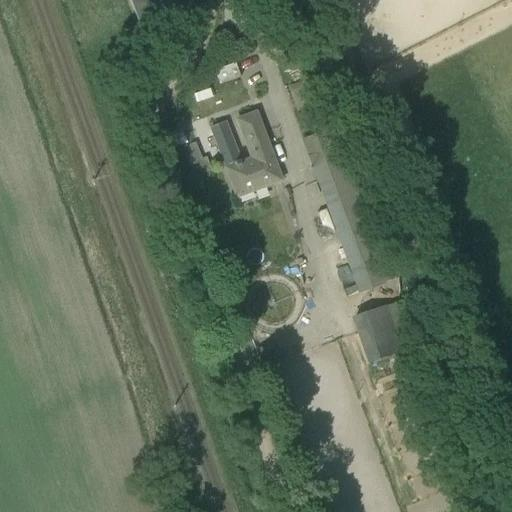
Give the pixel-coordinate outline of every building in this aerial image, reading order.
[(129,0),(137,22),(169,10),(165,0),(129,0)] [(235,65),(213,73),(215,78),(218,87),(240,79),(235,66),(235,65)] [(315,106),(306,81),(287,87),(296,112),(309,108),(315,106)] [(321,104),(315,106),(309,108),(317,130),(328,125),(321,104)] [(234,166),(225,169),(236,198),(281,181),(255,113),(236,120),(251,160),(239,164),(239,162),(233,164),(234,166)] [(224,122),(207,128),(222,167),(239,160),(224,122)] [(341,125),(300,140),(311,168),(358,295),(384,286),(384,285),(396,281),(398,280),(378,225),(377,222),(353,156),(341,125)] [(400,302),(387,307),(355,318),(370,364),(416,348),(400,302)]
